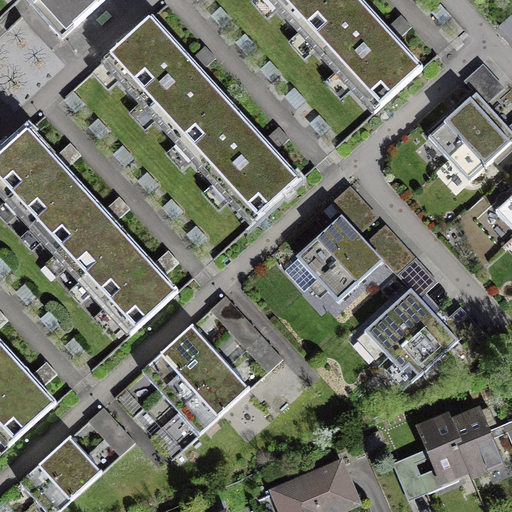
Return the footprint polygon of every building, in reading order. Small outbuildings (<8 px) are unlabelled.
[(20,0),(56,41),(102,0),(20,0)] [(272,0),(302,31),(334,0),(272,0)] [(400,40),(362,0),(334,0),(302,31),(378,112),(426,68),(400,40)] [(107,60),(179,141),(225,101),(202,75),(153,19),(107,60)] [(428,136),(449,160),(496,118),(475,95),(428,136)] [(274,157),(225,101),(179,141),(254,227),(300,186),(274,157)] [(511,149),(511,136),(496,118),(449,160),(471,185),(511,149)] [(0,156),(0,192),(26,221),(74,177),(62,165),(30,129),(0,156)] [(111,218),(74,177),(26,221),(75,274),(123,230),(111,218)] [(305,295),(319,282),(363,241),(383,222),(354,191),(334,209),(342,218),(284,272),(305,295)] [(511,197),(494,213),(511,232),(511,197)] [(159,270),(123,230),(75,274),(132,336),(180,292),(159,270)] [(371,249),(363,241),(319,282),(339,303),(383,262),(402,282),(421,264),(390,231),(371,249)] [(365,335),(388,359),(431,317),(408,293),(365,335)] [(456,343),(431,317),(388,359),(403,375),(410,368),(420,378),(456,343)] [(141,373),(159,392),(209,348),(191,328),(141,373)] [(35,382),(0,344),(0,343),(0,435),(8,445),(55,403),(35,382)] [(228,369),(209,348),(159,392),(178,414),(228,369)] [(250,393),(228,369),(178,414),(200,437),(250,393)] [(484,413),(453,427),(473,474),(477,482),(508,469),(491,429),(484,413)] [(511,419),(491,429),(508,469),(511,467),(511,419)] [(441,487),(473,474),(453,427),(450,420),(418,433),(426,451),(441,487)] [(23,486),(37,502),(85,457),(70,441),(23,486)] [(426,451),(390,466),(406,502),(441,487),(426,451)] [(64,511),(103,476),(85,457),(37,502),(46,511),(64,511)] [(362,511),(369,509),(349,464),(275,495),(281,511),(362,511)]
